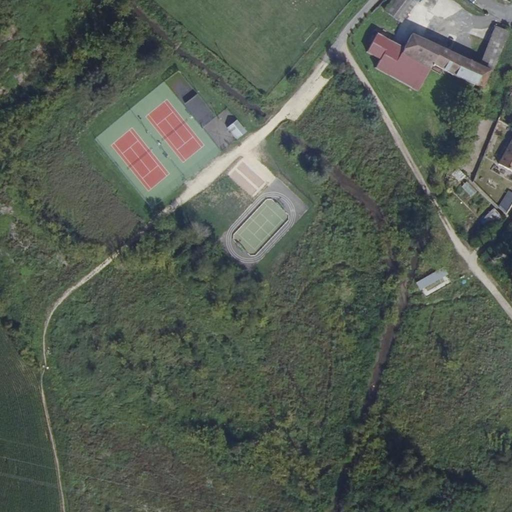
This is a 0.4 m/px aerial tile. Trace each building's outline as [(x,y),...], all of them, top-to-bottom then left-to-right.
[(406,22),(417,0),(394,0),(388,12),(406,22)] [(484,54),(500,27),(491,23),(473,61),(479,64),(484,54)] [(473,61),(405,30),(397,41),(370,27),(367,33),(424,63),(426,59),(448,71),(475,83),(483,66),(482,66),(479,64),(473,61)] [(486,68),(503,29),(502,29),(482,66),(483,66),(486,68)] [(424,63),(367,33),(359,48),(372,55),(368,64),(411,87),(424,63)] [(246,131),(237,120),(227,127),(237,138),(246,131)] [(511,170),(511,168),(511,135),(496,159),(511,170)] [(440,275),(447,271),(443,263),(415,278),(419,286),(424,284),(440,275)] [(427,289),(443,279),(440,275),(424,284),(427,289)]
